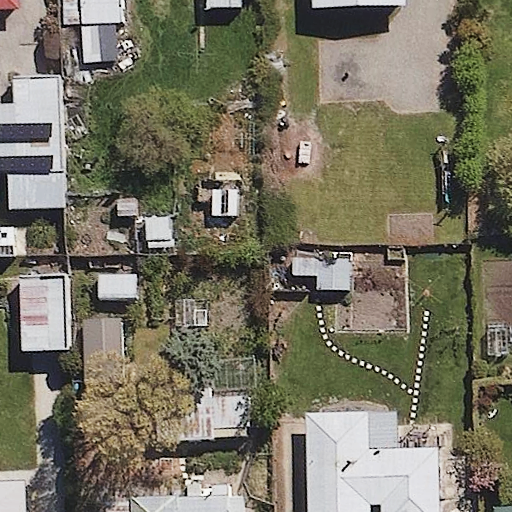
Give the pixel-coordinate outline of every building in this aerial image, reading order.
[(0,0),(0,12),(25,11),(24,0),(0,0)] [(128,0),(66,0),(67,27),(85,27),(85,62),(118,62),(118,27),(128,27),(128,0)] [(248,0),(196,0),(197,16),(249,16),(248,0)] [(413,0),(312,0),(312,12),(414,9),(413,0)] [(70,210),(66,76),(18,78),(19,110),(0,110),(0,179),(10,179),(11,212),(70,210)] [(241,188),(210,188),(210,223),(241,223),(241,188)] [(351,226),(296,227),(297,257),(267,258),(268,295),(353,292),(351,226)] [(147,274),(95,274),(96,300),(147,300),(147,274)] [(75,277),(17,277),(18,357),(76,357),(75,277)] [(252,434),(252,393),(199,394),(199,435),(252,434)] [(402,418),(312,418),(312,511),(446,511),(446,451),(402,451),(402,418)] [(0,511),(30,511),(29,481),(0,481),(0,511)] [(235,511),(236,498),(138,499),(137,511),(235,511)]
